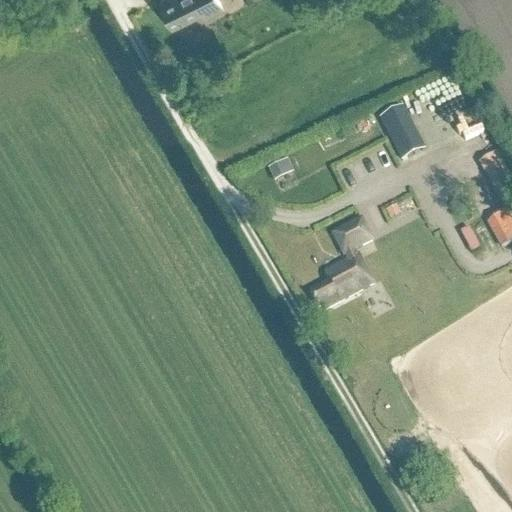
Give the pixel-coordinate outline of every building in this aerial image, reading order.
[(204,16),(222,7),(218,0),(159,0),(172,25),(201,11),(204,16)] [(234,65),(221,71),(228,87),(241,81),(234,65)] [(205,106),(195,84),(180,91),(190,113),(205,106)] [(380,122),(401,163),(424,151),(403,110),(380,122)] [(415,120),(421,133),(431,129),(425,116),(415,120)] [(488,169),(500,164),(495,150),(483,155),(488,169)] [(286,164),(269,172),(275,185),(292,176),(286,164)] [(494,190),(509,186),(504,166),(488,170),(494,190)] [(394,195),(398,212),(432,202),(427,186),(394,195)] [(395,209),(386,214),(390,223),(399,218),(395,209)] [(500,250),(511,243),(511,211),(486,225),(500,250)] [(345,260),(347,263),(325,275),(330,285),(310,295),(318,310),(322,308),(325,313),(373,287),(355,253),(374,243),(361,220),(330,237),(343,261),(345,260)]
